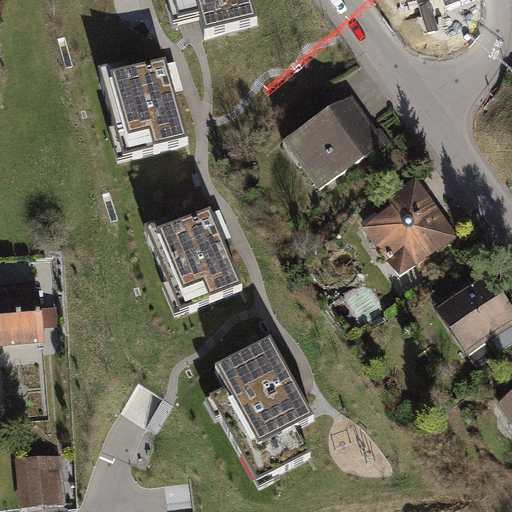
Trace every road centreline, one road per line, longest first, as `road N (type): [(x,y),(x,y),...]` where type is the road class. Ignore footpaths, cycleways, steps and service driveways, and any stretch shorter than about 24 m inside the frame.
road 1 (residential): [(425,107),(511,231)]
road 2 (residential): [(498,0),(493,47),(476,75),(425,107)]
road 3 (residential): [(346,0),(425,107)]
